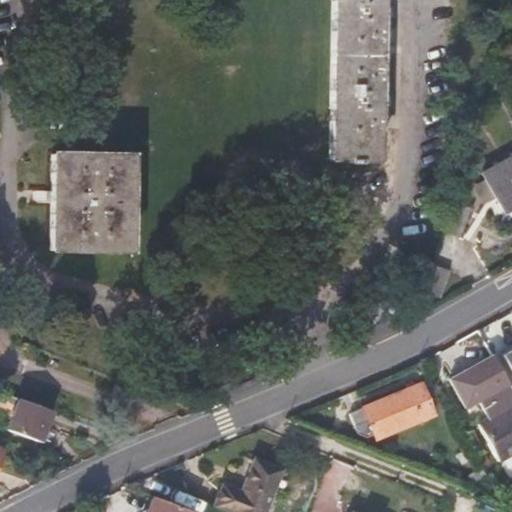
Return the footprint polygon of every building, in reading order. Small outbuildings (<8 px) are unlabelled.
[(331,0),(328,160),(375,160),(378,0),(331,0)] [(488,97),(508,92),(497,73),(488,97)] [(50,153),(49,249),(128,251),(130,155),(50,153)] [(511,155),(482,173),(500,209),(511,202),(511,155)] [(448,271),(430,264),(421,290),(439,296),(448,271)] [(367,307),(375,324),(394,315),(387,299),(367,307)] [(511,347),(503,353),(511,369),(511,347)] [(495,460),(511,450),(511,390),(492,355),(450,380),(465,406),(477,399),(488,419),(476,426),(495,460)] [(363,407),(350,413),(357,433),(366,437),(374,433),(376,437),(432,415),(419,383),(363,406),(363,407)] [(50,412),(1,393),(0,395),(0,408),(12,413),(6,429),(39,441),(50,412)] [(251,460),(238,493),(220,487),(212,506),(227,511),(262,511),(278,470),(251,460)] [(195,511),(152,496),(146,511),(195,511)]
